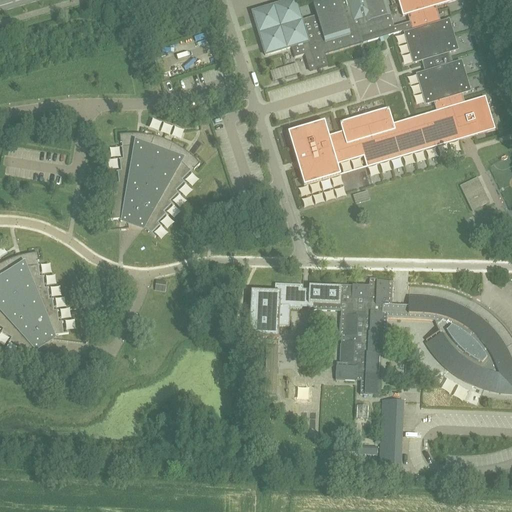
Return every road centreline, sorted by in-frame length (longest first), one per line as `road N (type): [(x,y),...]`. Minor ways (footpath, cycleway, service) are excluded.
road 1 (residential): [(305,264),(202,262),(142,276),(95,261),(49,230),(0,221)]
road 2 (residential): [(511,433),(443,428),(429,432),(425,451),(442,470),(511,463)]
road 3 (residential): [(487,268),(305,264)]
road 4 (residential): [(256,111),(305,264)]
road 5 (residential): [(245,74),(152,102),(90,102)]
road 6 (residential): [(4,159),(80,169),(90,102)]
